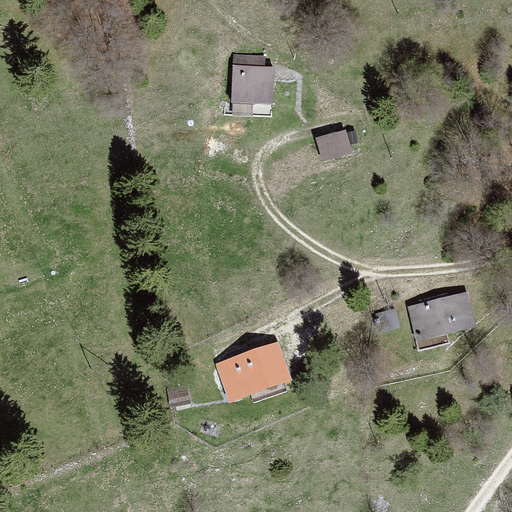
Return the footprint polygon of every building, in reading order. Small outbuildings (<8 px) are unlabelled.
[(229,69),(227,103),(268,105),(269,71),(229,69)] [(355,137),(332,143),(340,172),(363,166),(355,137)] [(409,315),(417,346),(442,340),(441,336),(464,330),(458,304),(444,307),(442,300),(415,306),(417,313),(409,315)] [(373,328),(375,335),(394,331),(390,313),(370,318),(371,322),(368,323),(369,329),(373,328)] [(270,354),(217,373),(227,402),(280,383),(270,354)]
